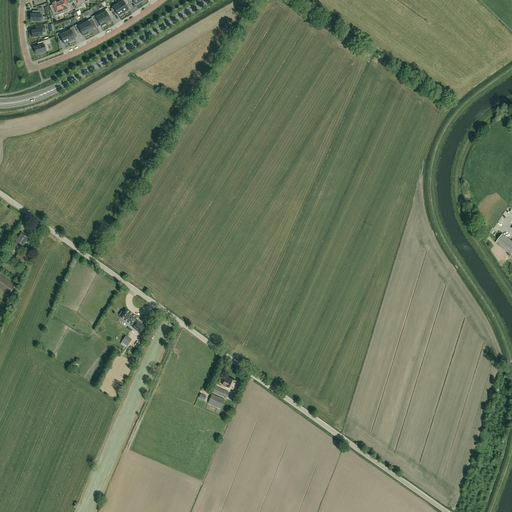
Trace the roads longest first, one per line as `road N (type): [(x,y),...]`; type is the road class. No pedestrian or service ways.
road 1 (unclassified): [(443,511),(0,192)]
road 2 (secondary): [(208,0),(55,88),(0,103)]
road 3 (residential): [(22,1),(30,69),(105,37),(162,0)]
